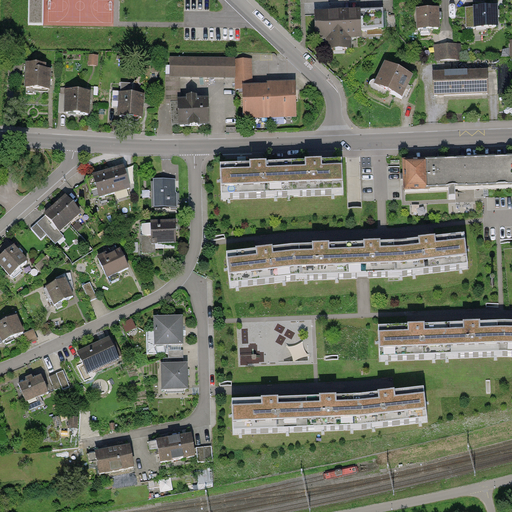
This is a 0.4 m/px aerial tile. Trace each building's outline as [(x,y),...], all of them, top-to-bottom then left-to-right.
[(28,0),(29,25),(44,25),(43,0),(28,0)] [(498,7),(466,9),(466,30),(499,29),(498,7)] [(439,10),(416,10),(416,32),(440,31),(439,10)] [(382,12),(314,14),(315,42),(326,42),(326,51),(351,50),(351,39),(361,39),(361,33),(382,33),(382,12)] [(461,45),(433,46),(434,62),(462,61),(461,45)] [(234,59),(170,58),(170,77),(235,79),(234,60),(234,59)] [(234,60),(235,79),(235,86),(253,85),(252,59),(234,60)] [(50,65),(23,65),(23,90),(50,90),(50,65)] [(374,85),(402,99),(412,79),(384,65),(374,85)] [(486,73),(434,75),(435,96),(487,94),(486,73)] [(207,100),(181,100),(181,78),(166,77),(166,105),(171,104),(172,127),(209,126),(207,100)] [(295,84),(242,86),(243,120),(296,119),(295,84)] [(89,115),(89,93),(65,92),(65,114),(89,115)] [(142,118),(143,95),(118,94),(118,118),(142,118)] [(511,158),(404,163),(405,176),(405,192),(448,191),(449,200),(456,199),(456,195),(456,190),(511,187),(511,158)] [(250,167),(221,168),(221,175),(221,191),(222,200),(344,195),(343,186),(343,170),(342,164),(323,164),(315,165),(306,165),(267,167),(260,167),(250,167)] [(104,175),(93,178),(99,199),(130,190),(124,169),(116,171),(104,175)] [(175,180),(152,181),(153,208),(176,207),(175,180)] [(67,198),(61,203),(51,212),(31,230),(41,241),(47,236),(56,246),(65,238),(61,233),(82,214),(67,198)] [(174,223),(150,223),(150,246),(175,245),(174,223)] [(257,254),(227,257),(227,263),(229,280),(230,289),(293,281),(358,279),(363,279),(369,278),(403,277),(468,269),(467,261),(465,244),(465,238),(436,241),(425,242),(420,243),(399,245),(381,246),(370,246),(364,247),(361,247),(357,247),(330,248),(323,248),(312,249),(291,250),(274,252),(266,253),(257,254)] [(12,249),(0,259),(0,268),(9,279),(26,264),(12,249)] [(121,249),(99,259),(108,281),(131,271),(121,249)] [(66,280),(45,289),(52,306),(73,297),(66,280)] [(83,287),(90,303),(99,299),(91,284),(83,287)] [(16,317),(0,324),(0,341),(2,346),(24,335),(16,317)] [(182,319),(155,319),(156,333),(156,346),(183,345),(182,319)] [(408,329),(378,330),(379,337),(380,354),(380,362),(506,357),(511,356),(511,325),(505,325),(481,326),(474,326),(464,327),(425,328),(419,329),(408,329)] [(24,335),(29,346),(39,341),(34,330),(24,335)] [(156,346),(156,333),(147,333),(148,354),(168,354),(168,351),(183,351),(183,345),(156,346)] [(111,336),(78,351),(89,374),(122,358),(111,336)] [(241,346),(241,364),(255,364),(254,346),(241,346)] [(163,359),(164,366),(184,366),(184,351),(183,351),(168,351),(168,354),(168,359),(163,359)] [(164,366),(163,366),(163,390),(187,390),(187,366),(184,366),(164,366)] [(64,372),(50,378),(56,392),(62,389),(63,391),(71,388),(64,372)] [(40,377),(17,387),(25,405),(48,395),(40,377)] [(262,402),(232,403),(233,410),(233,427),(234,435),(360,430),(428,423),(427,415),(425,397),(424,391),(395,394),(384,396),(379,396),(357,398),(337,399),(330,400),(320,400),(279,402),(272,402),(262,402)] [(189,435),(155,442),(160,467),(194,460),(189,435)] [(129,446),(94,453),(99,478),(134,470),(129,446)] [(212,447),(196,448),(198,464),(214,462),(212,447)] [(161,480),(162,489),(167,488),(166,482),(172,482),(171,478),(161,480)]
